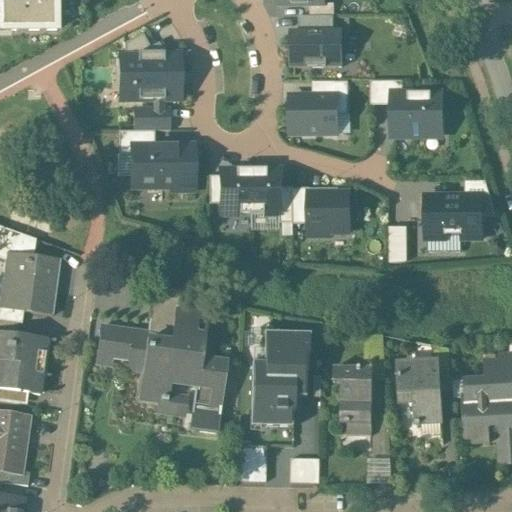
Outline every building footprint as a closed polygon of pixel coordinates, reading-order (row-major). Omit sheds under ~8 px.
[(57,31),(56,0),(0,0),(0,24),(11,25),(11,32),(57,31)] [(333,31),(333,18),(298,18),(298,32),(333,31)] [(342,70),(342,31),(333,31),(298,32),(289,32),(289,70),(342,70)] [(119,55),(119,90),(129,90),(129,103),(180,103),(179,54),(164,55),(158,44),(149,49),(142,35),(123,45),(123,55),(119,55)] [(334,84),(334,98),(336,98),(336,117),(348,117),(348,83),(334,84)] [(370,107),(392,106),(392,95),(403,95),(403,83),(370,83),(370,107)] [(403,95),(392,95),(392,106),(392,139),(425,139),(425,135),(440,135),(440,95),(403,95)] [(334,98),(290,98),(290,136),(336,136),(336,117),(336,98),(334,98)] [(169,133),(169,109),(143,109),(143,115),(133,115),(133,133),(154,133),(169,133)] [(118,156),(132,156),(132,148),(154,148),(154,133),(133,133),(118,133),(118,156)] [(192,192),(192,148),(154,148),(132,148),(132,156),(132,189),(172,189),(172,192),(192,192)] [(235,172),(220,172),(220,177),(220,205),(220,216),(250,216),(250,170),(235,170),(235,172)] [(265,170),(250,170),(250,216),(279,216),(280,215),(280,189),(280,171),(265,172),(265,170)] [(220,205),(220,177),(208,178),(208,206),(220,205)] [(464,183),(465,197),(481,197),(481,198),(489,198),(485,183),(464,183)] [(292,189),(280,189),(280,215),(279,216),(279,225),(292,225),(293,225),(292,189)] [(293,189),(292,189),(293,225),(292,225),(292,226),(309,226),(308,195),(310,195),(309,190),(293,190),(293,189)] [(308,195),(309,226),(309,238),(329,238),(329,235),(348,234),(348,194),(310,195),(308,195)] [(425,197),(425,241),(446,241),(446,237),(460,237),(460,241),(481,241),(481,198),(481,197),(465,197),(425,197)] [(389,227),(389,263),(407,263),(407,227),(389,227)] [(13,234),(0,229),(0,261),(2,263),(13,234)] [(35,242),(13,234),(2,263),(4,263),(12,266),(13,256),(32,258),(35,242)] [(32,258),(13,256),(12,266),(6,312),(22,314),(52,318),(59,262),(32,258)] [(4,263),(0,292),(0,322),(16,325),(20,326),(22,314),(6,312),(12,266),(4,263)] [(179,294),(153,284),(148,322),(176,326),(177,313),(179,294)] [(208,317),(177,313),(176,326),(148,322),(146,335),(100,329),(96,355),(128,359),(126,372),(142,374),(138,402),(166,406),(167,397),(166,397),(167,384),(195,388),(189,432),(217,436),(223,392),(227,365),(202,362),(208,317)] [(0,322),(0,334),(14,337),(16,325),(0,322)] [(14,337),(0,334),(0,359),(9,360),(6,391),(0,389),(0,391),(20,394),(39,397),(46,341),(14,337)] [(263,349),(263,364),(251,363),(250,412),(258,413),(258,428),(294,428),(295,398),(308,399),(309,335),(260,334),(259,349),(263,349)] [(382,338),(370,335),(370,365),(384,366),(382,338)] [(450,351),(431,347),(432,366),(439,366),(440,377),(451,377),(450,351)] [(511,365),(511,364),(488,359),(489,381),(511,379),(511,365)] [(432,366),(398,369),(401,403),(415,402),(417,426),(443,424),(440,377),(439,366),(432,366)] [(374,369),(335,369),(334,384),(343,384),(341,436),(373,437),(374,369)] [(511,396),(493,398),(492,386),(464,388),(466,418),(469,418),(471,438),(486,437),(487,445),(490,445),(490,442),(499,441),(500,464),(511,462),(511,396)] [(20,394),(0,391),(0,403),(18,406),(20,394)] [(29,420),(0,416),(0,470),(21,474),(29,420)] [(271,462),(289,464),(289,458),(295,459),(296,449),(273,446),(271,462)] [(265,447),(233,447),(233,483),(265,483),(265,447)] [(320,459),(290,459),(289,484),(319,485),(320,459)] [(369,459),(368,483),(391,483),(392,459),(369,459)] [(0,470),(0,484),(27,488),(29,475),(21,474),(0,470)] [(0,496),(0,511),(15,511),(17,500),(25,501),(25,500),(0,496)]
